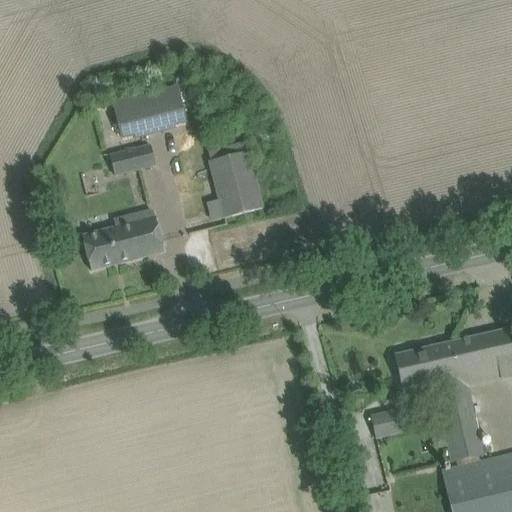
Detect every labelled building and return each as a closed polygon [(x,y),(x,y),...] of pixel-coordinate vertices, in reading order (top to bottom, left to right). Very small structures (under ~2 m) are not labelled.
[(113,105),(122,138),(186,121),(178,88),(113,105)] [(209,152),(212,164),(225,219),(263,209),(251,156),(246,157),(243,144),(209,152)] [(130,152),(135,171),(142,169),(137,150),(130,152)] [(83,237),(92,271),(164,253),(156,218),(154,218),(152,211),(134,215),(136,223),(83,237)] [(206,231),(191,232),(193,262),(208,261),(206,231)] [(511,332),(511,329),(395,356),(400,375),(403,388),(428,382),(430,395),(437,394),(452,462),(456,461),(458,468),(442,471),(451,511),(511,511),(511,454),(481,462),(479,456),(483,455),(467,387),(511,376),(511,332)] [(374,418),(378,438),(407,432),(402,412),(374,418)]
